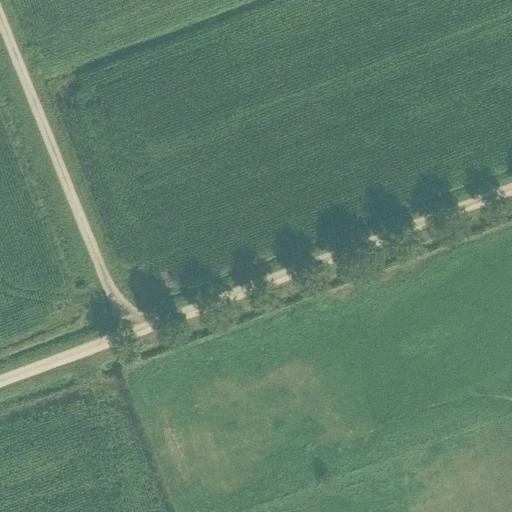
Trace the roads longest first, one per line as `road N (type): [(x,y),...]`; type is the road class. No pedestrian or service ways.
road 1 (track): [(128,336),(511,192)]
road 2 (track): [(0,10),(128,336)]
road 3 (track): [(0,383),(128,336)]
